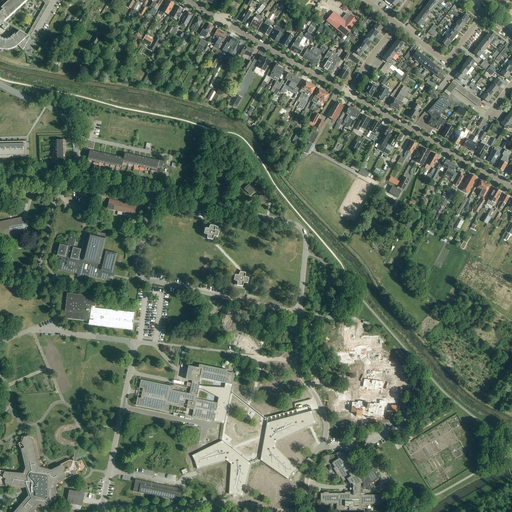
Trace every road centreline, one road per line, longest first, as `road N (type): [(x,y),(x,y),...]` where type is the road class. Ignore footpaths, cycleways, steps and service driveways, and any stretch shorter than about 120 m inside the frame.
road 1 (residential): [(152,193),(140,277),(299,313)]
road 2 (residential): [(162,194),(301,228),(299,313)]
road 3 (unclassified): [(294,363),(318,400),(326,439),(312,454),(298,509),(250,505)]
road 4 (unclassified): [(122,407),(134,342),(65,334),(44,285)]
road 5 (tertiary): [(511,188),(349,93)]
road 6 (unclassified): [(103,508),(250,505)]
road 7 (tertiary): [(349,93),(222,20)]
road 8 (residential): [(162,194),(166,156),(76,139)]
road 9 (residential): [(396,24),(446,60),(484,14)]
